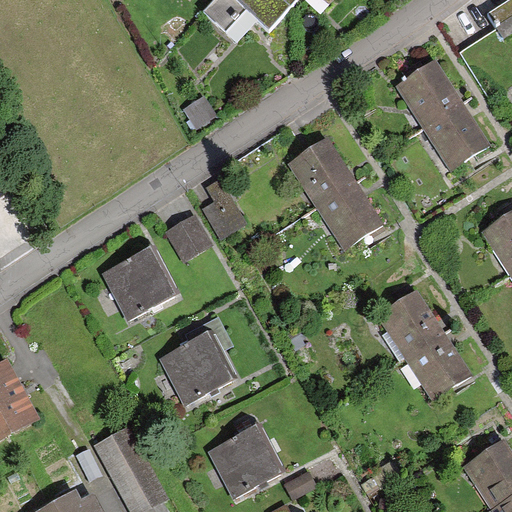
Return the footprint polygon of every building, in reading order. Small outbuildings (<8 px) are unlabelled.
[(217,0),(205,13),(227,33),(248,10),(272,31),(299,0),(322,0),(330,6),(336,0),(217,0)] [(511,2),(489,17),(498,31),(461,54),(490,100),(511,86),(511,2)] [(424,129),(463,104),(437,64),(398,88),(424,129)] [(492,148),(463,104),(424,129),(453,173),(492,148)] [(315,209),(356,183),(328,141),(288,167),(315,209)] [(222,182),(208,190),(216,204),(204,211),(222,241),(249,226),(222,182)] [(386,229),(356,183),(315,209),(345,255),(386,229)] [(510,276),(511,274),(511,217),(484,235),(510,276)] [(195,218),(168,235),(184,263),(212,247),(195,218)] [(104,276),(128,323),(175,298),(151,251),(104,276)] [(405,360),(444,335),(418,296),(380,320),(405,360)] [(472,378),(444,335),(405,360),(434,403),(472,378)] [(161,361),(185,407),(233,383),(208,336),(161,361)] [(0,443),(40,422),(8,363),(0,366),(0,443)] [(210,455),(235,501),(282,476),(257,430),(210,455)] [(96,449),(131,511),(147,511),(168,500),(129,431),(96,449)] [(492,511),(511,499),(511,453),(506,444),(465,469),(492,511)] [(317,489),(309,474),(286,486),(293,501),(317,489)] [(102,511),(95,498),(82,504),(77,494),(43,511),(102,511)] [(511,511),(511,499),(492,511),(511,511)] [(389,502),(380,500),(378,510),(387,511),(389,502)]
